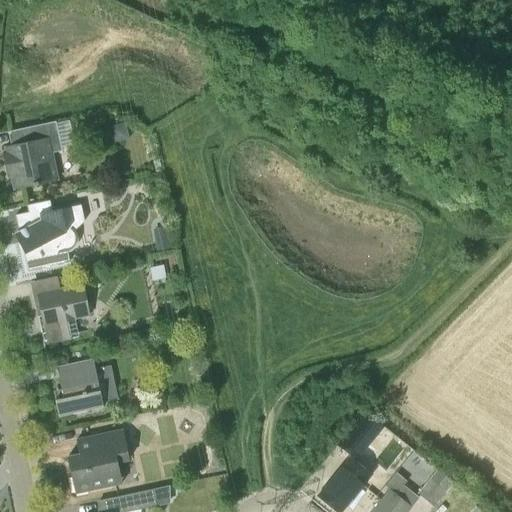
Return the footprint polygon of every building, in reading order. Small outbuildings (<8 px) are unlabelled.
[(58,180),(52,153),(63,151),(56,121),(10,131),(13,145),(6,147),(7,151),(3,152),(8,177),(12,176),(15,189),(58,180)] [(53,211),(50,200),(28,205),(29,212),(16,215),(19,230),(15,233),(25,252),(24,252),(28,270),(70,261),(68,251),(73,248),(76,242),(77,236),(74,231),(85,221),(82,205),(53,211)] [(157,250),(170,248),(168,237),(154,240),(157,250)] [(44,345),(72,339),(72,335),(79,334),(75,318),(90,315),(84,285),(37,295),(45,333),(42,334),(44,345)] [(59,416),(104,406),(93,358),(57,366),(64,397),(56,399),(59,416)] [(355,459),(382,426),(364,411),(336,444),(355,459)] [(76,493),(123,483),(118,461),(130,459),(124,430),(77,440),(80,454),(68,457),(76,493)] [(344,508),(372,474),(350,456),(319,495),(334,507),(338,503),(344,508)] [(438,470),(427,462),(413,479),(424,487),(419,493),(435,505),(454,482),(438,470)] [(154,489),(157,506),(171,503),(171,485),(154,489)] [(405,485),(397,495),(390,489),(371,511),(407,511),(420,497),(405,485)] [(119,497),(121,511),(128,511),(157,506),(154,489),(119,497)]
